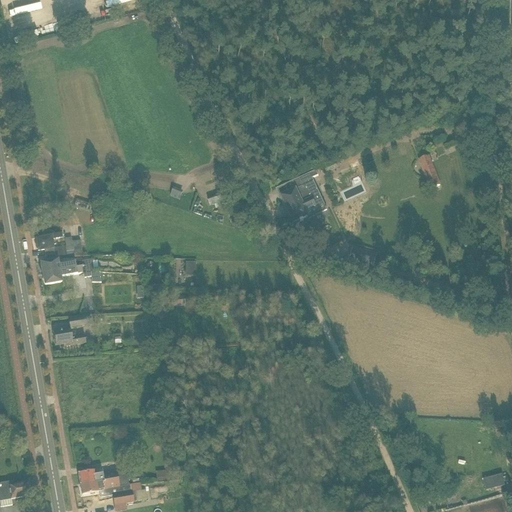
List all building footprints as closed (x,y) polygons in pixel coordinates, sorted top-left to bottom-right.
[(71,30),(88,25),(87,20),(69,25),(71,30)] [(419,161),(431,190),(441,185),(430,157),(419,161)] [(285,185),(278,188),(281,197),(294,223),(303,219),(308,217),(309,218),(327,210),(312,179),(318,176),(316,171),(292,182),(285,185)] [(170,196),(179,200),(183,193),(174,189),(170,196)] [(235,205),(232,197),(230,191),(208,199),(210,206),(215,204),(224,200),(227,208),(235,205)] [(100,207),(76,199),(74,208),(97,215),(100,207)] [(52,240),(62,238),(61,231),(43,234),(44,237),(35,238),(35,239),(37,239),(37,243),(36,243),(36,244),(36,243),(38,252),(44,250),(45,256),(56,257),(83,257),(80,241),(72,242),(71,239),(64,240),(66,247),(54,249),(52,240)] [(363,250),(359,263),(373,267),(377,254),(363,250)] [(139,260),(136,258),(133,260),(132,263),(133,266),(136,267),(139,266),(140,263),(139,260)] [(46,262),(40,263),(42,275),(76,269),(76,268),(89,266),(91,273),(93,273),(93,272),(92,263),(92,262),(91,260),(75,263),(75,262),(59,265),(58,260),(46,262)] [(185,263),(185,276),(195,276),(195,262),(185,263)] [(76,269),(42,275),(44,286),(54,284),(62,282),(61,278),(77,275),(83,273),(84,278),(91,277),(92,283),(101,283),(100,273),(93,273),(91,273),(89,266),(76,268),(76,269)] [(92,325),(90,317),(69,322),(70,329),(92,325)] [(70,331),(63,332),(53,334),(55,346),(63,345),(64,348),(73,346),(86,344),(84,336),(72,339),(70,331)] [(126,471),(117,472),(96,476),(95,472),(88,473),(78,475),(80,485),(95,483),(95,485),(116,481),(116,485),(119,485),(119,488),(129,486),(126,471)] [(171,471),(157,473),(158,483),(172,481),(171,471)] [(132,475),(133,482),(141,481),(140,473),(132,475)] [(505,486),(501,473),(483,478),(487,491),(505,486)] [(95,483),(80,485),(81,496),(99,493),(99,492),(119,488),(119,485),(116,485),(116,481),(95,485),(95,483)] [(12,482),(2,484),(0,484),(0,503),(1,508),(12,506),(11,500),(28,497),(27,492),(30,492),(29,483),(13,486),(12,482)] [(134,503),(133,493),(113,496),(115,506),(134,503)]
